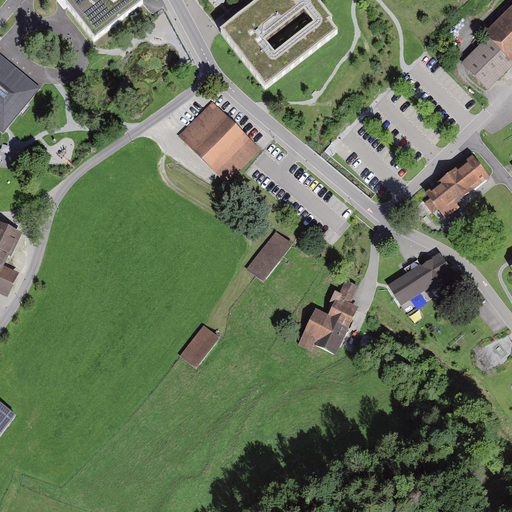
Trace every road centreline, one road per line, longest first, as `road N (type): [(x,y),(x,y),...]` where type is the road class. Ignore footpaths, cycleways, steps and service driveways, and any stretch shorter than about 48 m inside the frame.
road 1 (residential): [(7,316),(67,185),(214,75)]
road 2 (residential): [(214,75),(380,218)]
road 3 (residential): [(511,94),(380,218)]
road 4 (residential): [(380,218),(462,262),(511,324)]
